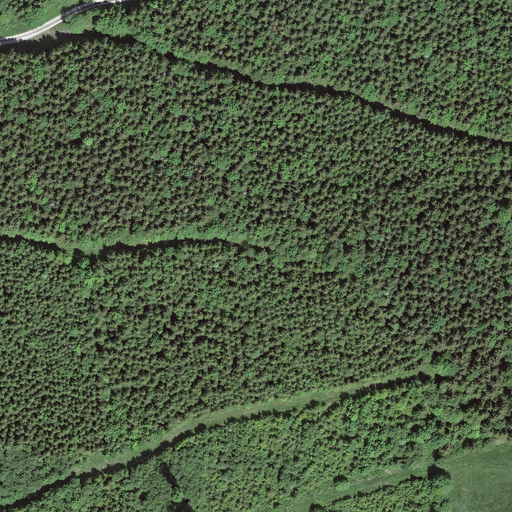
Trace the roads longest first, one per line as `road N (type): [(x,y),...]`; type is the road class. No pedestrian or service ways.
road 1 (track): [(25,36),(111,36),(265,80),(333,86),(511,142)]
road 2 (track): [(0,505),(144,450),(206,416),(417,374)]
road 3 (track): [(0,232),(73,246),(210,235),(250,241)]
